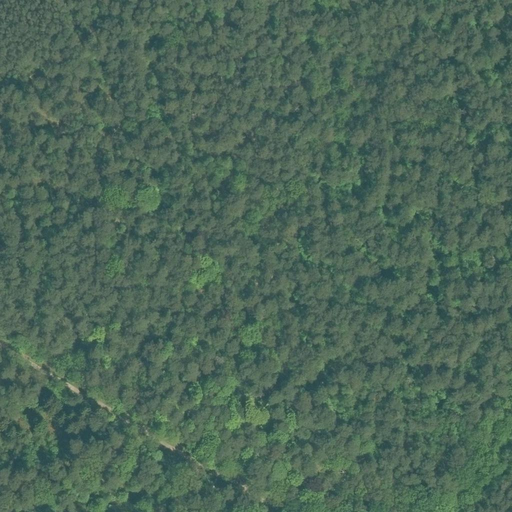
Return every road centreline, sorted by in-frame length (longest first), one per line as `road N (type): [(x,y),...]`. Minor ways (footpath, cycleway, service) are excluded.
road 1 (track): [(284,511),(0,346)]
road 2 (track): [(120,0),(0,102)]
